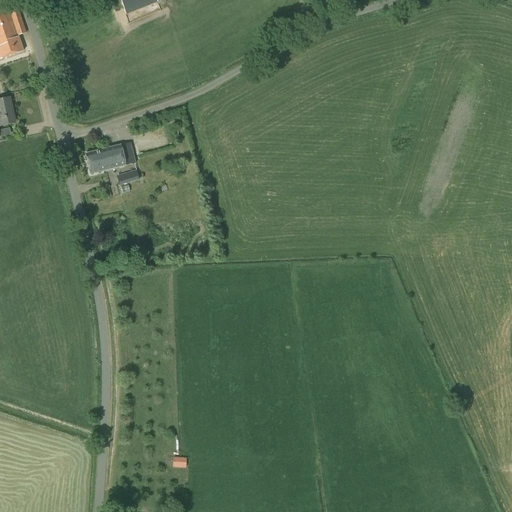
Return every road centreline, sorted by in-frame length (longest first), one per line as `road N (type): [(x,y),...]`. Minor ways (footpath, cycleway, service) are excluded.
road 1 (unclassified): [(98,511),(102,320),(61,139)]
road 2 (unclassified): [(61,139),(199,92),(294,38),(392,0)]
road 3 (unclassified): [(61,139),(20,0)]
